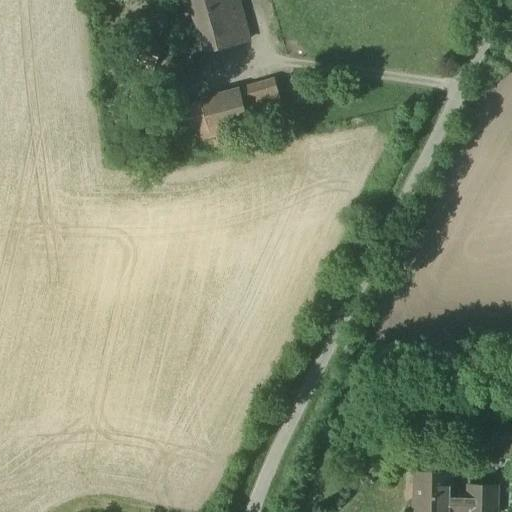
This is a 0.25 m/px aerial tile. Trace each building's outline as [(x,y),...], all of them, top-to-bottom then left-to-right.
[(237,0),(217,0),(190,7),(203,53),(249,40),(237,0)] [(272,83),(185,106),(197,151),(221,145),(217,131),(249,122),(245,108),(277,100),(272,83)] [(133,86),(131,103),(153,107),(156,89),(133,86)] [(511,433),(492,433),(492,457),(511,457),(511,433)] [(451,473),(415,472),(414,511),(468,511),(469,497),(451,496),(451,473)] [(468,511),(496,511),(497,486),(469,485),(469,497),(468,511)]
